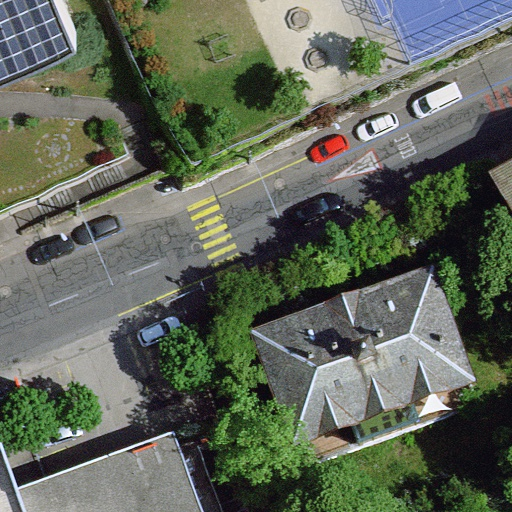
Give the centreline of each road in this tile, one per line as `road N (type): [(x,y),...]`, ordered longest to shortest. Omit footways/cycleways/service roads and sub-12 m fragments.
road 1 (tertiary): [(511,102),(175,255),(0,322)]
road 2 (motorway): [(511,443),(0,362)]
